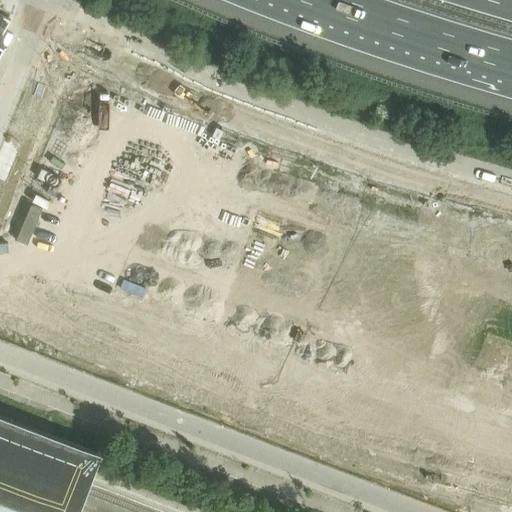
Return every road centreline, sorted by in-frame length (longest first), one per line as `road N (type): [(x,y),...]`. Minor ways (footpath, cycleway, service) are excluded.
road 1 (unclassified): [(46,9),(263,104),(511,183)]
road 2 (unclassified): [(408,511),(0,351)]
road 3 (motorway): [(314,0),(511,61)]
road 4 (unclassified): [(0,124),(46,9)]
